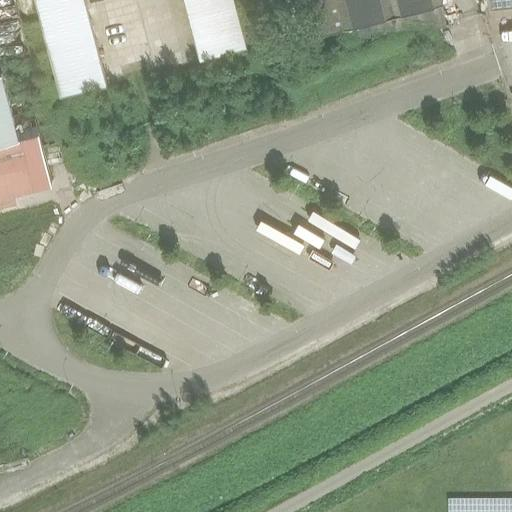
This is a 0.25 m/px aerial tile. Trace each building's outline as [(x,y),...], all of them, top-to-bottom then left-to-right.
[(33,0),(38,15),(84,3),(83,0),(33,0)] [(188,21),(234,10),(231,0),(183,0),(182,0),(188,21)] [(284,0),(296,44),(346,31),(350,44),(374,37),(371,25),(444,6),(442,0),(284,0)] [(43,36),(89,24),(84,3),(38,15),(43,36)] [(193,43),(239,31),(234,10),(188,21),(193,43)] [(49,57),(95,45),(89,24),(43,36),(49,57)] [(239,31),(193,43),(199,64),(245,52),(239,31)] [(54,78),(100,66),(95,45),(49,57),(54,78)] [(100,66),(54,78),(59,99),(105,88),(100,66)] [(0,194),(53,181),(39,124),(17,130),(8,97),(2,72),(0,72),(0,194)]
